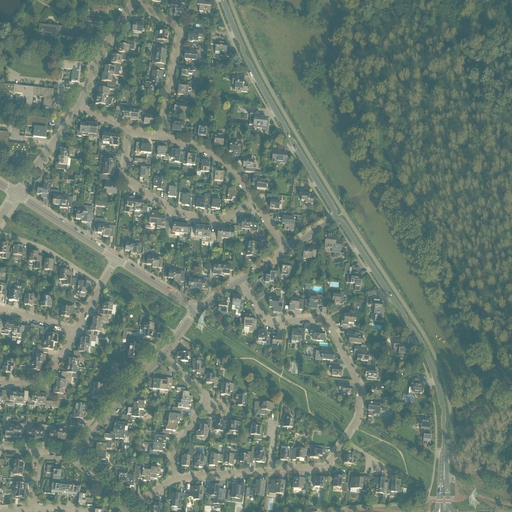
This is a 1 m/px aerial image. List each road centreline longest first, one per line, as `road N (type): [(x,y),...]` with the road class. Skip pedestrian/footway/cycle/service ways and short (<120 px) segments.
road 1 (residential): [(269,471),(326,465),(357,418),(359,386),(326,321),(265,320),(240,281)]
road 2 (tertiary): [(443,457),(443,410),(425,352),(336,217)]
road 3 (tertiary): [(336,217),(244,56),(223,0)]
road 4 (residential): [(254,201),(213,217),(159,205),(124,176),(125,129)]
road 5 (residential): [(156,138),(178,29),(135,0)]
road 6 (residential): [(174,479),(171,454),(205,397),(162,356)]
road 7 (residential): [(75,454),(162,356)]
road 8 (residential): [(254,201),(212,154),(156,138)]
